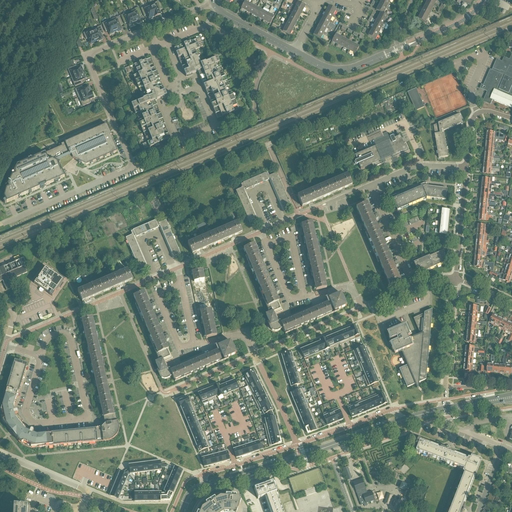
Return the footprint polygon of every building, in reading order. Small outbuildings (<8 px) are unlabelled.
[(389,3),(383,0),(381,0),(379,5),(388,10),(389,9),(387,8),(389,3)] [(424,1),(426,2),(424,7),(431,11),(434,5),(425,0),(424,1)] [(244,1),(240,9),(246,12),(250,4),(244,1)] [(149,5),(154,17),(160,15),(158,10),(161,9),(161,10),(158,2),(149,5)] [(291,7),(294,9),(295,8),(302,12),(305,6),(298,2),(296,7),(292,5),(291,7)] [(246,12),(251,14),(250,17),(251,17),(256,7),(250,4),(246,12)] [(154,17),(149,5),(141,9),(144,17),(144,16),(147,15),(149,20),(152,18),(154,17)] [(376,11),(380,13),(383,15),(383,14),(386,9),(388,10),(379,5),(376,11)] [(336,10),(329,6),(326,12),(333,16),(333,15),(335,12),(339,14),(340,12),(336,9),(336,10)] [(130,12),(135,24),(137,23),(137,24),(141,23),(138,16),(141,15),(138,7),(135,9),(135,10),(130,12)] [(251,17),(252,18),(253,15),(258,18),(262,11),(256,7),(251,17)] [(421,12),(419,11),(418,12),(428,17),(431,11),(424,7),(421,12)] [(288,13),(291,15),(292,14),(299,18),(302,12),(295,8),(294,9),(293,13),(289,11),(288,13)] [(258,18),(263,21),(262,23),(263,23),(268,14),(262,11),(258,18)] [(135,24),(130,12),(121,16),(124,24),(125,24),(128,23),(130,27),(133,26),(132,25),(135,24)] [(333,16),(326,12),(323,18),(330,22),(330,21),(332,18),(336,19),(337,17),(333,15),(333,16)] [(418,12),(421,13),(418,19),(425,23),(428,17),(418,12)] [(383,15),(380,13),(377,19),(387,24),(387,23),(385,22),(388,16),(383,14),(383,15)] [(263,23),(263,24),(264,21),(270,24),(274,17),(268,14),(263,23)] [(285,18),(288,20),(289,20),(296,24),(299,18),(292,14),(291,15),(289,18),(286,17),(285,18)] [(110,20),(115,32),(118,31),(118,32),(121,31),(119,26),(122,25),(123,25),(119,16),(110,20)] [(330,22),(323,18),(320,24),(327,28),(327,27),(329,23),(333,25),(334,23),(330,21),(330,22)] [(387,24),(377,19),(374,24),(381,28),(384,23),(387,24)] [(115,32),(110,20),(102,24),(106,32),(108,31),(110,35),(113,34),(113,33),(115,32)] [(282,24),(285,26),(293,30),(296,24),(289,20),(288,20),(286,24),(283,22),(281,21),(280,23),(282,24)] [(327,28),(320,24),(316,30),(324,34),(324,33),(326,29),(330,31),(331,29),(327,27),(327,28)] [(381,28),(374,24),(371,30),(381,35),(379,33),(381,28)] [(92,30),(96,41),(99,40),(99,41),(102,40),(100,35),(103,34),(104,34),(100,26),(92,30)] [(279,30),(283,32),(290,36),(293,30),(285,26),(283,30),(280,28),(279,30)] [(96,41),(92,30),(83,33),(86,39),(89,38),(91,45),(95,43),(94,42),(96,41)] [(324,34),(316,30),(313,36),(321,39),(323,35),(327,37),(328,35),(324,33),(324,34)] [(371,30),(368,36),(375,40),(378,35),(381,36),(381,35),(371,30)] [(332,42),(337,45),(336,47),(336,48),(341,38),(335,35),(332,42)] [(186,77),(198,72),(218,119),(239,110),(238,110),(237,106),(232,93),(232,94),(229,87),(224,74),(224,75),(221,68),(217,58),(206,63),(204,58),(203,58),(199,49),(200,49),(198,44),(202,42),(200,37),(174,48),(186,77)] [(336,48),(337,48),(338,45),(343,48),(347,41),(341,38),(336,48)] [(343,48),(348,51),(347,53),(348,54),(353,44),(347,41),(343,48)] [(349,54),(350,52),(355,54),(359,47),(353,44),(348,54),(349,54)] [(483,102),(490,105),(492,100),(511,108),(511,55),(509,60),(504,57),(502,62),(496,59),(493,69),(494,69),(493,71),(490,70),(483,86),(482,85),(480,89),(487,92),(483,102)] [(144,133),(148,142),(142,144),(145,149),(171,138),(155,100),(167,96),(151,58),(125,69),(127,73),(132,71),(134,76),(133,76),(138,88),(139,88),(142,95),(141,95),(143,100),(132,104),(136,114),(139,121),(138,121),(143,133),(144,133)] [(276,65),(273,70),(283,77),(286,71),(276,65)] [(71,78),(83,73),(82,71),(83,70),(82,67),(77,69),(76,66),(68,69),(71,78)] [(273,71),(270,76),(279,82),(283,77),(273,71)] [(295,71),(290,80),(294,82),(299,73),(295,71)] [(83,73),(71,78),(75,87),(83,83),(82,80),(86,78),(85,75),(84,75),(83,73)] [(299,73),(294,83),(298,85),(303,76),(299,73)] [(270,76),(267,81),(276,86),(279,82),(270,76)] [(303,76),(298,85),(302,87),(307,78),(303,76)] [(267,81),(264,84),(274,91),(276,86),(267,81)] [(79,98),(91,92),(90,90),(91,90),(89,87),(83,89),(82,87),(75,89),(79,98)] [(267,87),(264,91),(273,97),(276,92),(267,87)] [(416,89),(407,92),(416,111),(424,107),(416,89)] [(264,91),(261,95),(269,101),(272,97),(264,91)] [(91,92),(79,98),(83,106),(91,103),(90,103),(89,100),(93,98),(91,92)] [(261,96),(258,99),(267,105),(269,101),(261,96)] [(258,99),(256,103),(264,109),(267,105),(258,99)] [(434,126),(435,135),(434,135),(434,138),(436,138),(439,158),(448,157),(444,131),(463,123),(460,115),(439,123),(439,124),(434,126)] [(63,163),(73,159),(79,162),(81,163),(86,165),(90,164),(92,163),(97,161),(99,160),(103,158),(106,157),(110,155),(113,154),(117,152),(110,136),(111,135),(106,124),(61,144),(62,146),(17,166),(14,172),(15,175),(12,176),(7,185),(9,188),(6,189),(4,197),(7,203),(19,198),(21,197),(26,195),(31,192),(40,188),(39,187),(45,184),(46,186),(54,182),(60,180),(65,177),(61,168),(63,163)] [(487,137),(496,138),(497,138),(499,138),(504,139),(506,136),(499,133),(494,133),(491,132),(491,131),(487,131),(487,137)] [(355,162),(356,165),(358,164),(361,169),(371,165),(371,164),(372,163),(374,168),(386,163),(384,158),(387,157),(387,158),(389,157),(389,156),(392,155),(393,158),(409,151),(406,143),(402,145),(402,144),(403,143),(400,136),(394,139),(393,137),(390,138),(391,140),(386,142),(387,143),(384,144),(382,145),(379,146),(378,143),(365,148),(367,152),(366,152),(365,151),(355,156),(357,161),(355,162)] [(241,185),(242,188),(236,191),(250,224),(257,221),(244,191),(270,179),(283,210),(290,207),(276,174),(275,173),(269,176),(268,173),(265,174),(265,173),(243,183),(243,184),(241,185)] [(348,175),(336,180),(297,196),(302,207),(310,203),(311,205),(313,204),(312,202),(342,190),(343,191),(345,190),(345,188),(352,185),(348,175)] [(391,197),(392,200),(393,200),(397,210),(426,198),(446,200),(447,189),(428,186),(428,183),(424,183),(420,185),(422,187),(400,196),(399,194),(392,197),(391,197)] [(394,268),(397,266),(398,266),(398,265),(398,264),(397,264),(397,263),(396,263),(395,261),(392,262),(375,221),(377,220),(378,219),(378,218),(378,217),(377,217),(377,216),(376,217),(375,214),(372,216),(367,203),(364,204),(356,208),(363,223),(379,262),(390,287),(401,283),(394,268)] [(132,235),(126,238),(140,272),(147,269),(134,238),(160,227),(173,257),(180,254),(166,221),(159,224),(158,220),(155,221),(133,231),(131,232),(132,235)] [(238,222),(200,239),(187,244),(192,255),(200,251),(202,250),(242,233),(238,222)] [(301,224),(313,279),(316,290),(327,288),(312,222),(301,224)] [(244,249),(271,313),(272,316),(274,315),(282,311),(275,295),(278,293),(279,293),(279,292),(279,291),(279,290),(278,290),(277,290),(276,288),(273,289),(262,262),(265,261),(265,260),(266,260),(266,259),(265,259),(265,258),(264,258),(263,258),(262,256),(260,257),(254,245),(244,249)] [(413,263),(414,263),(418,273),(448,261),(443,251),(419,261),(418,258),(413,260),(412,261),(413,263)] [(27,265),(24,258),(0,267),(0,281),(2,281),(6,291),(12,288),(9,281),(27,273),(24,266),(27,265)] [(484,266),(490,267),(490,271),(493,272),(494,269),(494,267),(495,263),(487,263),(474,262),(474,267),(478,267),(478,268),(484,269),(484,266)] [(44,265),(32,282),(52,296),(64,279),(44,265)] [(502,269),(501,274),(511,277),(511,274),(511,272),(505,270),(502,269)] [(128,270),(78,291),(77,291),(82,302),(132,281),(128,270)] [(511,277),(501,274),(500,276),(499,279),(506,281),(506,282),(509,283),(511,277)] [(153,306),(152,304),(149,305),(144,292),(141,294),(138,295),(133,297),(150,336),(149,337),(159,361),(155,363),(159,370),(158,370),(160,376),(161,377),(162,378),(163,378),(164,378),(164,379),(165,379),(166,379),(167,378),(172,376),(174,380),(236,354),(230,341),(221,344),(214,346),(217,351),(170,371),(169,368),(168,369),(165,362),(172,359),(165,342),(168,341),(169,340),(169,339),(169,338),(168,338),(167,338),(166,336),(163,337),(151,310),(154,309),(155,309),(155,308),(155,307),(155,306),(154,306),(153,306)] [(280,321),(277,322),(276,319),(270,322),(271,324),(270,325),(271,327),(270,328),(271,328),(271,329),(272,330),(273,330),(274,331),(275,331),(276,331),(277,330),(283,328),(285,333),(346,306),(341,293),(332,296),(325,298),(327,303),(281,323),(280,321)] [(420,333),(421,333),(420,335),(429,335),(431,311),(413,318),(420,333)] [(276,319),(274,315),(272,316),(271,313),(265,315),(269,322),(270,322),(276,319)] [(490,328),(492,329),(494,326),(499,317),(494,314),(492,317),(489,315),(489,318),(491,320),(490,322),(492,324),(490,328)] [(22,422),(23,421),(23,420),(22,420),(20,417),(19,416),(18,415),(18,414),(18,412),(17,412),(13,412),(12,409),(13,409),(26,365),(21,364),(20,362),(18,363),(14,362),(0,410),(0,411),(2,422),(11,433),(21,444),(31,449),(94,442),(107,441),(109,441),(110,440),(110,439),(112,438),(113,437),(115,435),(116,433),(116,431),(117,429),(116,426),(116,423),(107,385),(106,386),(105,380),(106,380),(92,317),(82,319),(95,382),(103,418),(104,422),(106,422),(107,425),(105,425),(102,428),(102,429),(35,436),(35,437),(32,436),(34,432),(33,431),(32,430),(31,430),(30,429),(29,428),(27,425),(26,425),(25,424),(25,425),(24,425),(23,423),(22,422)] [(494,326),(496,327),(497,326),(499,327),(503,319),(499,317),(494,326)] [(499,327),(502,328),(501,330),(503,331),(508,321),(503,319),(499,327)] [(503,331),(506,332),(506,331),(509,332),(511,324),(511,323),(508,321),(503,331)] [(356,326),(350,328),(354,337),(355,339),(360,337),(356,326)] [(401,351),(408,365),(399,369),(407,388),(426,380),(430,335),(429,335),(420,335),(417,336),(417,335),(413,336),(414,337),(408,340),(407,337),(410,336),(405,326),(388,333),(391,340),(396,338),(397,340),(390,343),(395,354),(401,351)] [(354,337),(350,328),(345,330),(349,339),(354,337)] [(349,339),(345,330),(340,332),(344,341),(349,339)] [(344,341),(340,332),(335,334),(339,343),(344,341)] [(339,343),(335,334),(330,336),(334,345),(339,343)] [(334,345),(330,336),(325,338),(329,347),(334,345)] [(329,347),(325,338),(320,340),(321,341),(324,350),(329,348),(329,347)] [(324,350),(321,341),(316,343),(319,352),(324,350)] [(319,352),(316,343),(311,345),(314,354),(319,352)] [(314,354),(311,345),(306,347),(309,356),(314,354)] [(355,350),(357,355),(366,352),(364,346),(355,350)] [(304,359),(309,356),(306,347),(301,350),(304,359)] [(283,361),(293,358),(291,352),(282,355),(283,361)] [(368,357),(366,352),(357,355),(359,360),(368,357)] [(370,362),(368,357),(359,360),(361,365),(370,362)] [(372,367),(370,362),(361,365),(363,370),(372,367)] [(374,372),(372,367),(363,370),(365,375),(374,372)] [(256,376),(253,371),(242,376),(245,381),(256,376)] [(376,377),(374,372),(365,375),(367,380),(376,377)] [(258,381),(256,376),(245,381),(247,386),(258,381)] [(379,382),(376,377),(367,380),(370,386),(379,382)] [(299,379),(289,381),(291,387),(292,386),(293,389),(298,388),(297,385),(300,384),(299,379)] [(234,380),(229,382),(234,393),(239,391),(234,380)] [(261,385),(258,381),(247,386),(250,391),(261,385)] [(229,382),(224,384),(229,395),(234,393),(229,382)] [(224,384),(219,386),(223,395),(224,398),(229,395),(224,384)] [(218,385),(213,387),(218,397),(223,395),(219,386),(218,385)] [(263,390),(261,385),(250,391),(252,396),(263,390)] [(213,387),(209,389),(213,400),(218,398),(218,397),(213,387)] [(298,390),(298,388),(293,389),(294,392),(291,393),(293,399),(302,395),(300,390),(298,390)] [(209,389),(204,391),(208,402),(213,400),(209,389)] [(265,395),(263,390),(252,396),(255,400),(265,395)] [(204,391),(198,393),(203,404),(208,402),(204,391)] [(378,396),(382,405),(387,403),(383,392),(377,394),(378,396)] [(268,400),(265,395),(255,400),(257,405),(268,400)] [(304,400),(302,395),(293,399),(295,404),(304,400)] [(382,405),(378,396),(373,398),(377,407),(382,405)] [(178,401),(181,406),(192,402),(190,397),(178,401)] [(377,407),(373,398),(368,400),(372,409),(377,407)] [(270,405),(268,400),(257,405),(259,410),(261,409),(270,405)] [(306,405),(304,400),(295,404),(297,409),(306,405)] [(372,409),(368,400),(363,402),(367,411),(372,409)] [(181,406),(183,411),(194,407),(192,402),(181,406)] [(367,411),(363,402),(358,404),(362,413),(367,411)] [(362,413),(358,404),(353,406),(357,415),(362,413)] [(270,405),(261,409),(264,414),(267,413),(268,415),(273,413),(271,411),(273,410),(270,405)] [(308,410),(306,405),(297,409),(299,414),(308,410)] [(352,418),(357,415),(353,406),(348,409),(352,418)] [(183,411),(185,416),(196,412),(194,407),(183,411)] [(310,415),(308,410),(299,414),(301,419),(310,415)] [(339,410),(334,412),(338,421),(343,419),(339,410)] [(185,416),(187,421),(198,417),(196,412),(185,416)] [(338,421),(334,412),(329,414),(333,423),(338,421)] [(273,413),(268,415),(269,418),(265,419),(266,424),(276,422),(275,417),(274,417),(273,413)] [(333,423),(329,414),(324,417),(327,426),(333,423)] [(312,420),(310,415),(301,419),(303,424),(312,420)] [(187,421),(189,426),(200,422),(198,417),(187,421)] [(314,425),(312,420),(303,424),(305,429),(314,425)] [(189,426),(191,431),(202,427),(200,422),(189,426)] [(264,425),(265,430),(277,427),(276,422),(266,424),(264,425)] [(319,429),(317,424),(314,425),(305,429),(307,434),(319,429)] [(191,431),(193,436),(204,432),(202,427),(191,431)] [(265,430),(267,436),(278,433),(277,427),(265,430)] [(193,436),(195,441),(206,437),(204,432),(193,436)] [(268,441),(280,438),(278,433),(267,436),(268,441)] [(195,441),(197,446),(208,442),(206,437),(195,441)] [(269,446),(281,443),(280,438),(268,441),(269,446)] [(440,461),(446,463),(464,470),(467,461),(419,442),(420,440),(417,439),(415,445),(418,446),(415,451),(440,461)] [(208,442),(197,446),(199,452),(202,450),(205,449),(207,448),(210,447),(208,442)] [(464,473),(456,494),(453,502),(451,507),(448,511),(459,511),(473,476),(475,477),(482,461),(471,457),(470,459),(468,458),(467,461),(464,470),(462,473),(464,473)] [(129,468),(126,470),(129,474),(130,473),(136,473),(134,464),(129,465),(129,468)] [(175,467),(173,472),(181,475),(183,471),(175,467)] [(320,468),(288,479),(294,495),(325,484),(320,468)] [(120,472),(118,477),(126,480),(128,475),(129,474),(126,470),(123,473),(120,472)] [(179,480),(181,475),(173,472),(171,477),(179,480)] [(116,481),(124,485),(126,480),(118,477),(116,481)] [(177,485),(179,480),(171,477),(169,481),(177,485)] [(366,494),(361,479),(352,483),(357,497),(361,495),(366,494)] [(122,490),(124,485),(116,481),(114,486),(122,490)] [(175,490),(177,485),(169,481),(167,486),(175,490)] [(274,481),(254,488),(257,498),(265,495),(270,510),(273,509),(282,506),(274,481)] [(122,490),(114,486),(112,491),(120,494),(122,490)] [(173,494),(175,490),(167,486),(165,491),(166,491),(173,494)] [(120,494),(112,491),(110,496),(118,499),(120,494)] [(165,493),(161,494),(161,501),(170,501),(173,494),(166,491),(165,493)] [(371,492),(366,494),(361,495),(365,507),(371,505),(370,502),(374,501),(371,492)] [(390,505),(393,496),(387,494),(384,503),(390,505)] [(236,511),(240,503),(241,501),(241,498),(239,498),(220,497),(202,509),(200,511),(236,511)]
